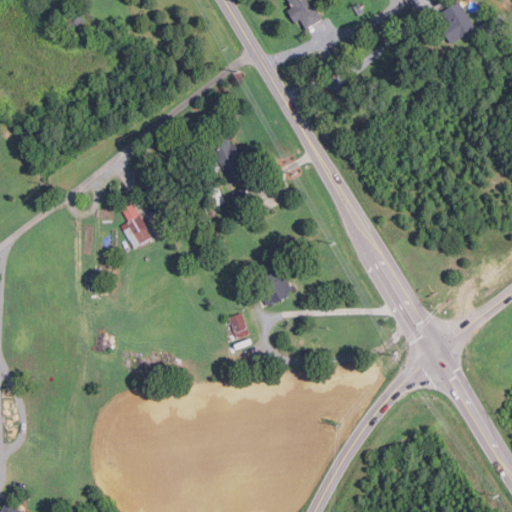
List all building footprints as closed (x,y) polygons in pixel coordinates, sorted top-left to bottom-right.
[(304,28),(298,18),(293,22),(286,10),(291,6),(287,0),(310,0),(321,18),(304,28)] [(450,42),(439,24),(446,19),(441,11),(458,0),(475,26),(450,42)] [(357,14),(352,6),(358,2),(363,11),(357,14)] [(83,19),(75,24),(70,16),(78,11),(83,19)] [(231,184),(208,141),(224,132),(230,144),(233,142),(240,154),(237,156),(247,176),(231,184)] [(238,207),(229,193),(243,185),(251,199),(238,207)] [(218,186),(224,202),(214,206),(208,189),(218,186)] [(133,247),(120,225),(128,221),(121,209),(132,202),(152,236),(133,247)] [(267,305),(256,284),(261,281),(259,278),(275,270),(278,277),(280,276),(282,279),(286,277),(292,288),(287,290),(289,295),(267,305)] [(235,338),(228,317),(242,312),(249,333),(235,338)] [(27,511),(7,501),(0,511),(27,511)]
